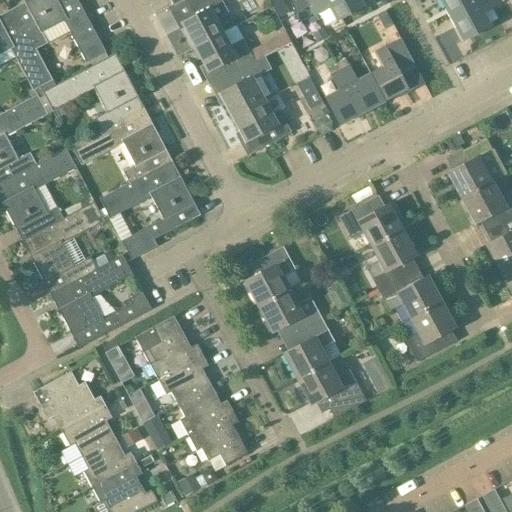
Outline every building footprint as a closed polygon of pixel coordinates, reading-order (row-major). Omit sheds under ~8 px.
[(78,0),(29,0),(15,8),(37,49),(71,30),(88,62),(106,52),(78,0)] [(196,48),(224,33),(224,32),(217,19),(229,12),(225,5),(222,0),(201,0),(191,5),(196,15),(182,23),(185,27),(196,48)] [(296,14),(310,6),(322,0),(300,0),(292,5),(296,14)] [(361,0),(322,0),(310,6),(315,15),(331,7),(338,21),(365,7),(361,0)] [(443,0),(453,19),(488,0),(443,0)] [(500,5),(497,0),(488,0),(453,19),(465,40),(491,26),(484,13),(500,5)] [(53,80),(37,49),(15,8),(0,15),(0,54),(11,49),(34,90),(53,80)] [(223,64),(229,75),(251,63),(255,61),(248,48),(243,39),(231,45),(224,33),(196,48),(204,65),(208,72),(223,64)] [(372,74),(386,101),(410,88),(402,74),(417,66),(402,38),(378,51),(386,66),(372,74)] [(255,61),(251,63),(258,75),(282,62),(276,50),(255,61)] [(102,130),(145,108),(116,54),(44,92),(54,111),(95,89),(107,112),(96,118),(102,130)] [(350,66),(341,71),(364,113),(386,101),(372,74),(358,81),(350,66)] [(364,113),(341,71),(332,75),(341,91),(325,99),(339,126),(364,113)] [(220,94),(233,118),(265,101),(252,77),(220,94)] [(316,77),(297,82),(303,109),(322,105),(316,77)] [(0,184),(37,164),(31,152),(19,158),(7,136),(48,114),(38,95),(0,115),(0,184)] [(265,101),(233,118),(246,142),(260,135),(266,147),(292,133),(280,110),(272,115),(265,101)] [(124,172),(130,183),(173,161),(145,108),(102,130),(72,146),(82,165),(124,143),(136,166),(124,172)] [(462,199),(493,182),(506,175),(486,138),(464,150),(470,162),(448,173),(462,199)] [(0,184),(0,199),(22,241),(64,218),(58,207),(47,212),(35,190),(76,168),(66,149),(37,164),(0,184)] [(173,161),(130,183),(100,198),(110,219),(153,197),(164,219),(122,241),(132,260),(158,246),(155,240),(201,216),(173,161)] [(511,189),(501,195),(493,182),(462,199),(475,224),(497,212),(502,223),(511,217),(511,189)] [(22,241),(50,294),(96,268),(90,257),(75,265),(64,243),(105,222),(94,201),(64,218),(22,241)] [(372,246),(403,230),(390,204),(368,216),(363,205),(340,217),(352,240),(365,233),(372,246)] [(487,245),(500,270),(511,263),(511,217),(502,223),(508,234),(487,245)] [(367,267),(378,289),(402,277),(396,266),(417,255),(403,230),(372,246),(380,261),(367,267)] [(246,282),(259,307),(290,290),(283,276),(296,269),(284,247),(261,259),(267,270),(246,282)] [(122,255),(96,268),(50,294),(78,348),(152,309),(143,291),(130,298),(133,303),(103,319),(91,296),(132,274),(122,255)] [(511,263),(500,270),(511,292),(511,263)] [(403,304),(411,318),(442,302),(428,277),(408,288),(402,277),(378,289),(390,311),(403,304)] [(294,321),(299,331),(322,319),(311,298),(298,304),(290,290),(259,307),(273,333),(294,321)] [(442,302),(411,318),(419,333),(406,340),(418,362),(441,349),(435,338),(455,327),(442,302)] [(158,379),(203,355),(198,344),(192,348),(175,317),(174,316),(152,328),(135,337),(150,363),(158,379)] [(284,354),(297,379),(329,362),(342,355),(322,319),(299,331),(305,342),(284,354)] [(127,365),(117,346),(106,353),(116,371),(127,365)] [(172,392),(179,404),(212,386),(203,369),(209,366),(203,355),(158,379),(167,395),(172,392)] [(329,362),(297,379),(311,404),(332,393),(338,404),(330,408),(333,416),(365,399),(350,370),(337,377),(329,362)] [(384,388),(389,385),(377,363),(371,366),(384,388)] [(54,416),(62,430),(107,406),(101,395),(94,398),(85,381),(78,385),(71,372),(34,391),(49,418),(54,416)] [(180,419),(189,435),(234,411),(228,400),(222,404),(212,386),(179,404),(185,416),(180,419)] [(76,444),(82,456),(116,438),(107,421),(113,417),(107,406),(62,430),(71,447),(76,444)] [(234,411),(189,435),(197,450),(202,448),(209,461),(221,454),(227,465),(249,453),(233,425),(239,422),(234,411)] [(160,414),(146,421),(159,448),(173,441),(160,414)] [(84,471),(93,487),(138,463),(132,451),(125,455),(116,438),(82,456),(89,468),(84,471)] [(105,500),(112,511),(110,511),(139,511),(158,502),(152,491),(147,494),(137,476),(143,473),(138,463),(93,487),(101,502),(105,500)] [(491,511),(505,511),(494,490),(483,496),(491,511)] [(469,511),(483,511),(476,500),(466,506),(469,511)]
